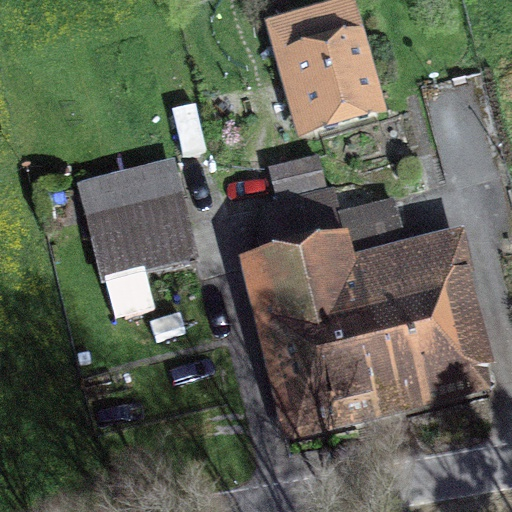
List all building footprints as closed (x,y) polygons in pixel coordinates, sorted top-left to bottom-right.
[(359,11),(271,36),(295,120),(383,95),(359,11)] [(319,159),(268,171),(275,199),(326,188),(319,159)] [(380,400),(350,270),(343,239),(337,217),(332,193),(254,211),(303,418),(380,400)] [(180,195),(91,217),(108,284),(196,262),(180,195)] [(391,228),(385,205),(337,217),(343,239),(391,228)] [(350,270),(380,400),(487,375),(456,245),(350,270)]
